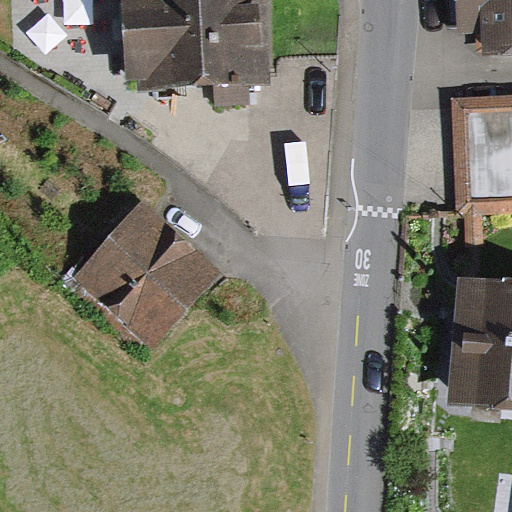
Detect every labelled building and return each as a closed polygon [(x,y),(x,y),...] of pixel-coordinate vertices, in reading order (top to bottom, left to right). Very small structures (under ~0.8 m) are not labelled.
[(250,0),(139,0),(146,96),(257,89),(250,0)] [(511,0),(460,0),(463,47),(511,45),(511,0)] [(511,112),(461,115),(468,234),(511,231),(511,112)] [(223,293),(156,224),(95,283),(161,352),(223,293)] [(511,299),(475,297),(465,414),(511,417),(511,299)]
